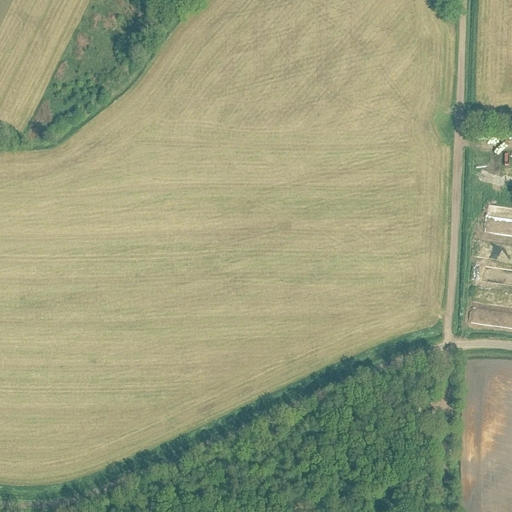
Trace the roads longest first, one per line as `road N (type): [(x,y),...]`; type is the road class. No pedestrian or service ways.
road 1 (unclassified): [(0,504),(83,498),(421,352),(511,347)]
road 2 (track): [(442,511),(462,0)]
